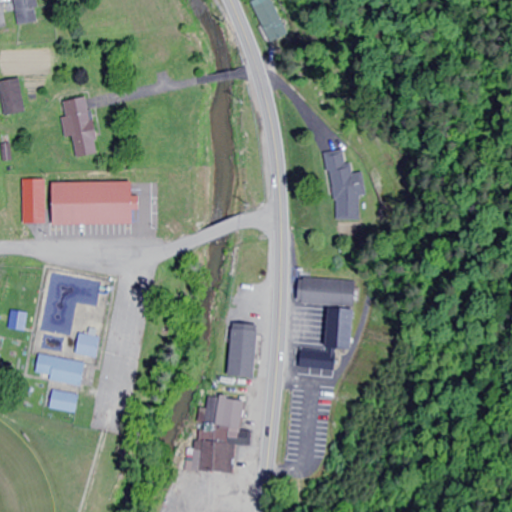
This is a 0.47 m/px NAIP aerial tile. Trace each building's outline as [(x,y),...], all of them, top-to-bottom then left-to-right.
[(11,0),(14,12),(37,8),(35,0),(11,0)] [(273,43),(288,36),(270,0),(258,0),(253,2),(273,43)] [(1,81),(1,114),(23,114),(23,81),(1,81)] [(100,156),(92,99),(66,102),(69,119),(64,119),(66,138),(75,137),(79,159),(100,156)] [(363,218),(363,174),(349,174),(348,152),(334,153),(335,219),(363,218)] [(47,180),(24,180),(24,223),(47,223),(47,180)] [(301,368),(335,370),(336,349),(351,350),(356,282),(302,278),(300,303),(331,305),(328,352),(302,350),(301,368)] [(232,376),(257,378),(260,325),(235,323),(232,376)] [(100,336),(81,336),(81,354),(100,355),(100,336)] [(84,385),(87,362),(40,355),(37,377),(84,385)] [(77,414),(81,396),(55,389),(51,408),(77,414)] [(248,400),(223,397),(219,427),(244,430),(248,400)] [(235,474),(237,444),(252,445),(252,442),(197,440),(196,472),(235,474)]
